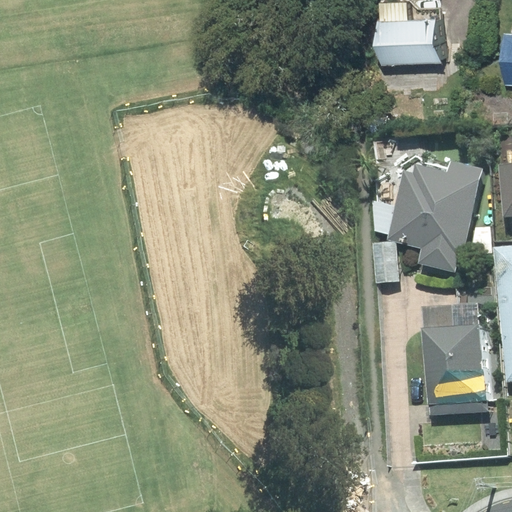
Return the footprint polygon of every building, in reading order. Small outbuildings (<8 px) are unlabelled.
[(441,64),(439,19),(381,22),(383,67),(441,64)] [(413,180),(403,178),(396,211),(374,206),(375,237),(390,240),(389,246),(422,253),(419,270),(457,278),(460,264),(465,265),(485,174),(451,167),(448,178),(415,171),(413,180)] [(511,174),(492,175),(495,246),(511,245),(511,174)] [(374,251),(377,288),(401,286),(398,249),(374,251)] [(511,254),(496,256),(507,388),(511,387),(511,254)] [(455,309),(421,312),(429,421),(489,417),(482,332),(456,334),(455,309)]
